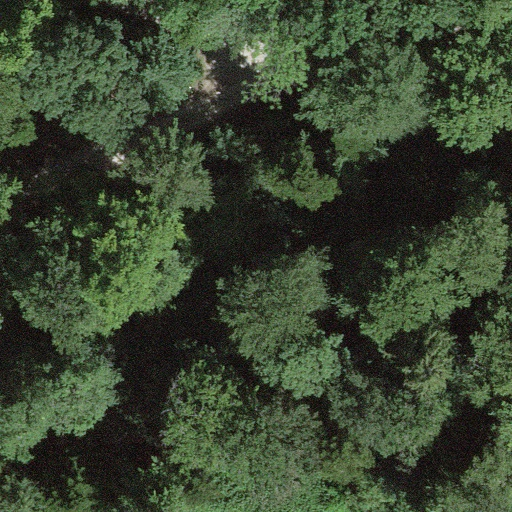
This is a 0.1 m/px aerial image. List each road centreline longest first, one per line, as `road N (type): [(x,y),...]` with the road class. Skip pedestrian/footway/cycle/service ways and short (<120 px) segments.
road 1 (track): [(260,77),(0,195)]
road 2 (track): [(495,0),(260,77)]
road 3 (track): [(260,77),(187,38),(140,0)]
